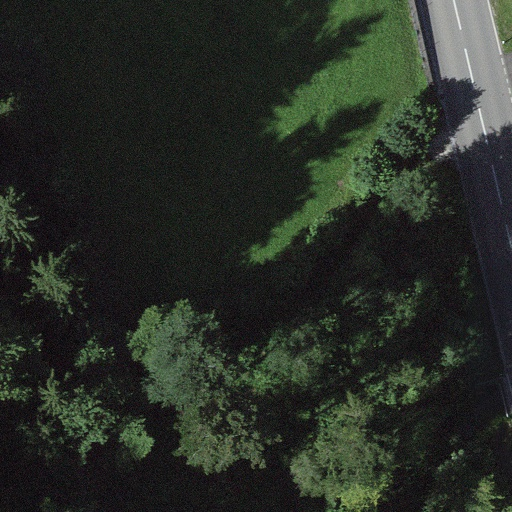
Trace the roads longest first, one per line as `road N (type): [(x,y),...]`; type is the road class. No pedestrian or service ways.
road 1 (track): [(480,110),(289,311),(141,355),(8,430),(0,445)]
road 2 (secondary): [(455,0),(511,243)]
